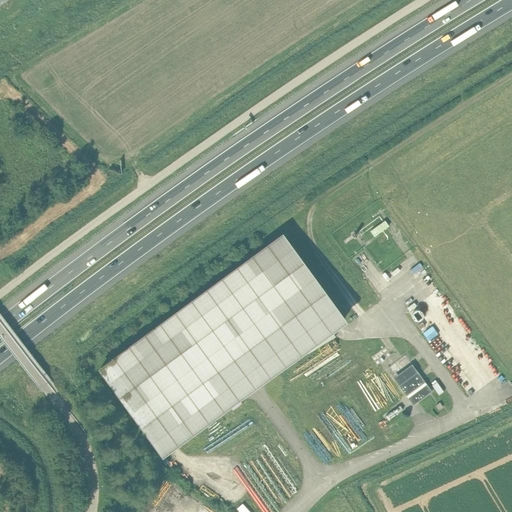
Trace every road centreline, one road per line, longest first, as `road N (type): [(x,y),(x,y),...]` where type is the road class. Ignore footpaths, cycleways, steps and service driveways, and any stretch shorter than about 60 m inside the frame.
road 1 (motorway): [(0,355),(239,177),(511,2)]
road 2 (motorway): [(470,0),(271,128),(0,325)]
road 3 (unclassified): [(0,294),(146,185),(424,0)]
road 4 (unclassified): [(91,511),(79,433),(0,326)]
